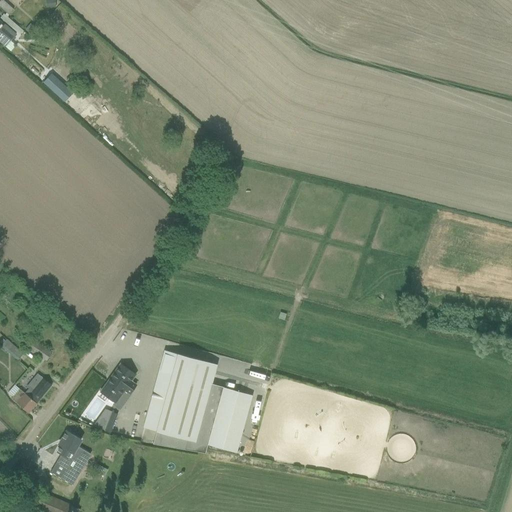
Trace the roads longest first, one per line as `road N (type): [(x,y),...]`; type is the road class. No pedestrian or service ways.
road 1 (track): [(207,160),(175,230),(109,328)]
road 2 (unclassified): [(0,475),(109,328)]
